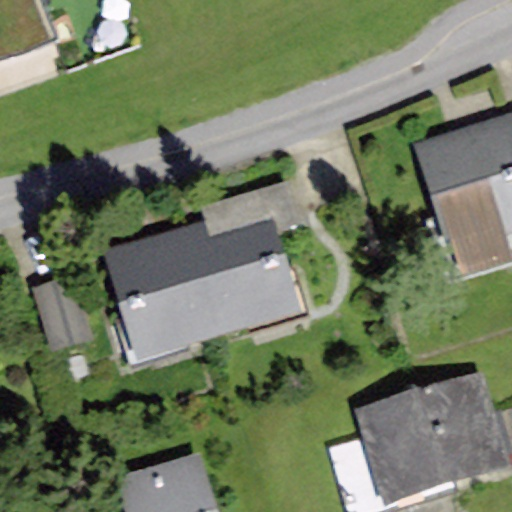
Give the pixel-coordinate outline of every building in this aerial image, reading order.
[(0,0),(0,56),(50,39),(35,0),(0,0)] [(511,123),(409,158),(455,291),(511,271),(511,123)] [(207,229),(182,237),(212,333),(293,308),(269,230),(293,222),(280,179),(199,204),(207,229)] [(182,237),(102,260),(134,358),(212,333),(182,237)] [(41,281),(27,285),(44,347),(81,336),(63,275),(41,281)] [(474,384),(354,421),(378,499),(498,462),(474,384)] [(206,511),(193,467),(109,493),(114,511),(206,511)]
